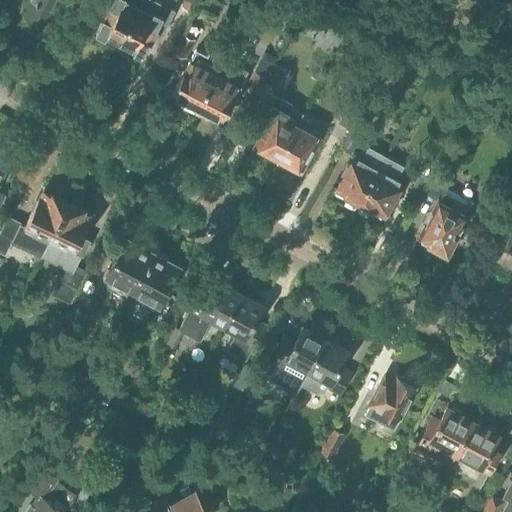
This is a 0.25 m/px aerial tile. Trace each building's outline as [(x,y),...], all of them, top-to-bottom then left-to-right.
[(27,0),(22,10),(50,25),(62,0),(27,0)] [(96,33),(106,37),(107,36),(120,43),(140,5),(130,0),(112,0),(110,5),(108,4),(101,17),(104,18),(96,33)] [(193,10),(198,0),(184,0),(182,4),(193,10)] [(120,43),(135,50),(134,51),(143,56),(150,42),(153,43),(159,31),(164,33),(176,9),(159,1),(154,11),(140,5),(120,43)] [(184,33),(174,52),(185,57),(195,39),(184,33)] [(184,82),(177,96),(198,107),(225,56),(225,55),(225,54),(211,47),(208,53),(197,47),(191,59),(190,58),(185,67),(186,67),(180,79),(184,82)] [(225,56),(198,107),(218,118),(226,103),(231,106),(237,93),(238,94),(251,69),(225,56)] [(275,63),(265,82),(278,89),(288,70),(275,63)] [(257,94),(267,76),(255,70),(246,89),(257,94)] [(256,146),(278,158),(298,121),(304,110),(292,104),(293,101),(277,92),(257,128),(263,132),(256,146)] [(360,111),(349,104),(338,122),(350,128),(357,117),(360,111)] [(350,128),(351,129),(342,144),(354,151),(369,125),(357,117),(350,128)] [(319,133),(298,121),(278,158),(301,171),(320,136),(318,135),(319,133)] [(345,196),(348,198),(347,199),(358,205),(386,154),(369,145),(363,157),(357,154),(337,189),(346,193),(345,196)] [(374,212),(374,211),(375,209),(384,214),(404,180),(398,177),(405,165),(386,154),(358,205),(370,212),(371,210),(374,212)] [(421,235),(429,239),(428,240),(447,251),(457,233),(459,235),(470,213),(468,211),(474,201),(447,187),(455,173),(440,165),(425,193),(439,200),(434,211),(432,210),(425,223),(426,224),(421,235)] [(419,198),(430,179),(420,174),(410,192),(419,198)] [(26,224),(22,233),(46,245),(69,199),(68,199),(67,194),(60,190),(55,193),(54,192),(53,193),(44,189),(42,194),(41,194),(26,224)] [(56,277),(58,278),(51,293),(71,303),(85,274),(73,268),(82,250),(77,248),(91,218),(90,218),(92,212),(84,208),(84,207),(83,206),(82,201),(74,198),(70,200),(69,199),(46,245),(47,245),(43,253),(63,263),(56,277)] [(511,229),(511,234),(500,257),(511,263),(511,224),(510,228),(511,229)] [(0,252),(9,256),(18,237),(3,229),(0,234),(0,252)] [(108,266),(103,275),(107,288),(128,298),(133,287),(134,288),(154,249),(127,235),(110,267),(108,266)] [(160,302),(180,263),(154,249),(134,288),(160,302)] [(200,289),(188,312),(179,330),(200,341),(211,319),(224,326),(242,291),(220,279),(211,295),(200,289)] [(224,326),(237,333),(228,349),(247,359),(253,348),(254,348),(266,325),(255,320),(264,304),(242,291),(224,326)] [(286,359),(308,371),(326,336),(304,325),(296,340),(285,334),(272,358),(284,364),(286,359)] [(308,371),(301,384),(318,393),(326,391),(328,388),(339,393),(350,371),(340,365),(349,349),(326,336),(308,371)] [(79,395),(88,377),(69,367),(60,384),(79,395)] [(386,375),(369,406),(366,413),(395,429),(401,418),(400,418),(405,410),(401,408),(409,394),(410,394),(415,385),(398,376),(396,380),(386,375)] [(88,377),(79,395),(102,407),(111,389),(88,377)] [(433,415),(421,437),(414,450),(448,468),(474,419),(448,405),(440,419),(433,415)] [(449,469),(459,475),(460,473),(482,484),(500,451),(492,447),(500,433),(474,419),(448,468),(449,469)] [(332,427),(320,451),(333,458),(345,434),(332,427)] [(212,457),(230,466),(236,453),(218,445),(212,457)] [(65,511),(78,494),(57,478),(59,476),(44,466),(30,485),(40,492),(26,511),(65,511)] [(120,492),(131,511),(137,511),(153,503),(157,511),(211,511),(196,486),(171,500),(167,493),(152,502),(140,481),(120,492)] [(499,511),(506,500),(492,493),(482,511),(499,511)]
